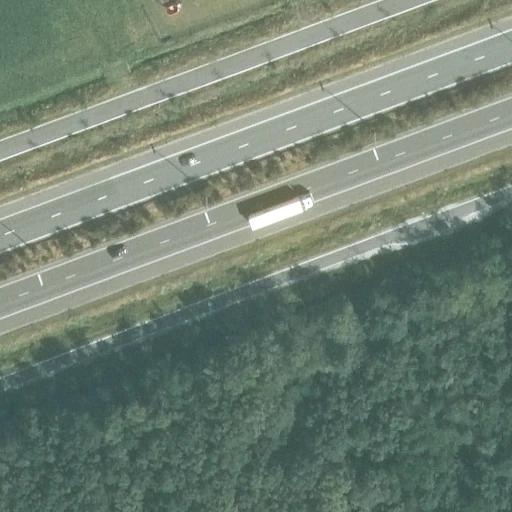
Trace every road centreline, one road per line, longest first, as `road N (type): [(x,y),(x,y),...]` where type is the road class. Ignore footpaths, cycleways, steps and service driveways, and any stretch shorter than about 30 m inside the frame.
road 1 (motorway): [(511,43),(0,233)]
road 2 (motorway): [(0,302),(511,113)]
road 3 (tertiary): [(511,207),(0,394)]
road 4 (tertiary): [(0,152),(405,0)]
